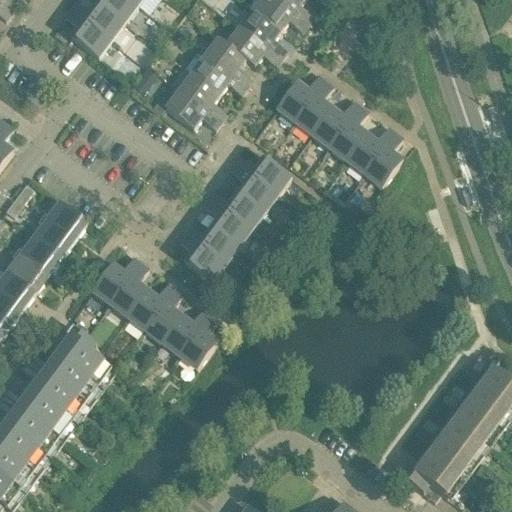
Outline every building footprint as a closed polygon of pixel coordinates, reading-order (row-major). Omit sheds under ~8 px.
[(4,0),(0,0),(0,8),(12,18),(18,10),(4,0)] [(127,29),(139,12),(123,0),(104,0),(98,8),(127,29)] [(148,0),(123,0),(139,12),(148,0)] [(268,0),(265,0),(254,16),(282,37),(289,28),(303,38),(309,30),(268,0)] [(304,0),(268,0),(309,30),(315,22),(301,12),(308,3),(304,0)] [(127,29),(98,8),(91,17),(77,7),(71,15),(113,46),(127,29)] [(0,20),(7,26),(12,18),(0,8),(0,20)] [(100,64),(113,46),(71,15),(65,22),(79,33),(72,43),(100,64)] [(275,47),(282,37),(254,16),(241,33),(283,64),(289,57),(275,47)] [(277,72),(283,64),(241,33),(229,50),(220,43),(219,44),(256,72),(263,62),(277,72)] [(216,48),(206,62),(248,93),(253,86),(240,76),(247,66),(256,73),(256,72),(219,44),(216,48)] [(205,62),(198,57),(186,72),(185,72),(184,73),(193,79),(221,100),(228,91),(242,101),(248,93),(206,62),(205,62)] [(157,79),(148,72),(133,91),(143,98),(157,79)] [(172,89),(180,96),(222,128),(228,120),(214,109),(221,100),(193,79),(184,73),(172,89)] [(296,129),(327,87),(319,81),(309,95),(298,87),(277,115),(296,129)] [(313,142),(334,114),(324,106),(335,93),(327,87),(296,129),(313,142)] [(172,89),(154,113),(163,119),(167,114),(169,116),(195,135),(203,125),(217,135),(222,128),(180,96),(172,89)] [(331,155),(361,113),(353,107),(343,121),(334,114),(313,142),(331,155)] [(348,168),(369,140),(359,133),(370,119),(361,113),(331,155),(348,168)] [(7,129),(0,138),(0,176),(15,157),(4,149),(14,135),(7,129)] [(365,181),(396,139),(389,133),(378,147),(369,140),(348,168),(365,181)] [(396,139),(365,181),(383,194),(404,166),(393,158),(403,144),(396,139)] [(237,170),(279,200),(292,182),(264,162),(256,173),(242,162),(237,170)] [(237,197),(266,218),(279,200),(237,170),(231,177),(245,188),(237,197)] [(17,204),(24,209),(34,196),(27,190),(17,204)] [(211,204),(253,235),(266,218),(237,197),(230,207),(216,197),(211,204)] [(15,223),(24,209),(17,204),(7,217),(15,223)] [(212,232),(240,252),(253,235),(211,204),(205,212),(219,222),(212,232)] [(46,219),(43,223),(76,247),(89,230),(62,209),(51,222),(46,219)] [(45,230),(35,243),(64,264),(76,247),(43,223),(40,227),(45,230)] [(0,226),(0,241),(8,231),(1,225),(0,226)] [(185,239),(227,269),(240,252),(212,232),(204,242),(191,231),(185,239)] [(213,288),(227,269),(185,239),(180,247),(193,257),(185,267),(213,288)] [(20,252),(17,257),(51,281),(64,264),(35,243),(26,256),(21,252),(20,252)] [(19,264),(9,277),(38,298),(51,281),(17,257),(14,261),(19,264)] [(111,310),(142,268),(134,262),(124,276),(114,268),(93,296),(111,310)] [(129,324),(150,295),(140,288),(150,274),(142,268),(111,310),(129,324)] [(0,297),(25,316),(38,298),(9,277),(0,289),(0,297)] [(146,336),(177,294),(170,289),(159,303),(150,295),(129,324),(146,336)] [(163,349),(184,321),(174,314),(184,300),(177,294),(146,336),(163,349)] [(0,324),(12,333),(25,316),(0,297),(0,324)] [(180,362),(211,320),(203,314),(193,328),(184,321),(163,349),(180,362)] [(211,320),(180,362),(198,376),(219,348),(209,340),(219,326),(211,320)] [(0,348),(12,333),(0,324),(0,348)] [(0,507),(5,511),(10,511),(22,497),(23,496),(35,479),(48,462),(58,448),(61,444),(74,427),(87,410),(87,409),(95,398),(100,392),(100,391),(113,374),(101,364),(95,360),(92,358),(95,353),(98,350),(95,348),(84,340),(88,334),(79,327),(74,333),(68,342),(72,345),(73,346),(61,362),(60,363),(50,377),(48,380),(35,397),(35,398),(22,415),(9,432),(9,433),(0,444),(0,507)] [(30,363),(42,372),(45,367),(33,358),(30,363)] [(480,377),(487,368),(489,365),(481,360),(472,372),(480,377)] [(26,368),(38,377),(42,372),(30,363),(26,368)] [(34,382),(38,377),(26,368),(22,373),(34,382)] [(511,419),(511,387),(495,375),(417,479),(411,475),(404,484),(435,507),(441,499),(448,504),(511,419)] [(449,396),(460,404),(466,396),(455,388),(449,396)] [(4,398),(15,406),(19,401),(8,392),(4,398)] [(454,413),(460,404),(449,396),(442,404),(454,413)] [(0,403),(12,412),(15,406),(4,398),(0,402),(0,403)] [(0,411),(8,417),(12,412),(0,403),(0,411)] [(423,430),(435,439),(440,431),(429,422),(423,430)] [(429,447),(435,439),(423,430),(417,438),(429,447)] [(493,492),(486,502),(495,509),(502,499),(493,492)]
